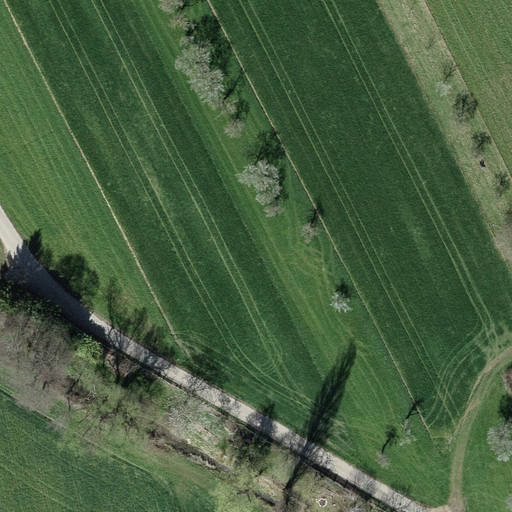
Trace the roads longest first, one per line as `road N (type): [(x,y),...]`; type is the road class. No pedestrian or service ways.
road 1 (tertiary): [(0,231),(42,292),(106,338),(415,511)]
road 2 (track): [(455,511),(469,410),(482,381),(511,362)]
